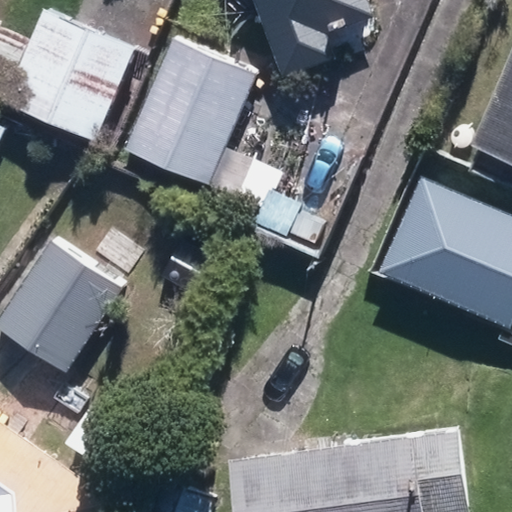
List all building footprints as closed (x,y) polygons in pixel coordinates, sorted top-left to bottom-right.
[(266,0),(285,71),(346,55),(338,26),(383,15),(379,0),(266,0)] [(142,42),(54,6),(16,99),(105,135),(142,42)] [(263,67),(180,33),(131,153),(214,187),(263,67)] [(511,57),(476,140),(511,155),(511,57)] [(288,167),(242,147),(225,185),(271,205),(288,167)] [(511,323),(511,208),(424,170),(382,268),(511,323)] [(60,236),(1,322),(71,370),(130,284),(60,236)] [(0,511),(109,511),(122,492),(0,412),(0,511)] [(477,511),(467,426),(237,454),(244,511),(477,511)] [(219,511),(224,502),(166,477),(151,511),(219,511)]
